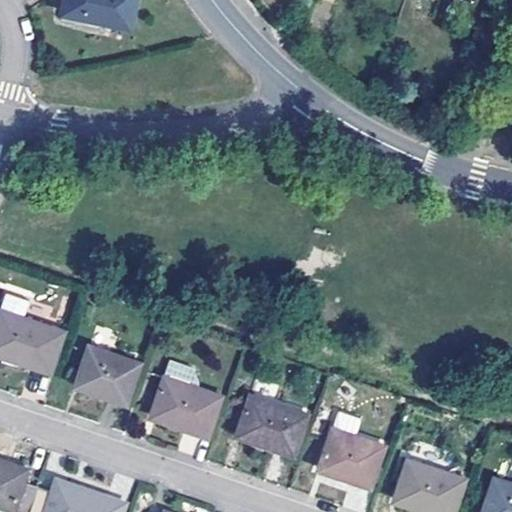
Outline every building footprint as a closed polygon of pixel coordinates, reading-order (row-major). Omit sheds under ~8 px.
[(62,0),(60,12),(132,27),(137,0),(62,0)] [(0,311),(0,354),(51,371),(65,329),(1,307),(0,311)] [(74,385),(126,403),(141,362),(88,343),(74,385)] [(150,416),(208,436),(224,393),(165,373),(150,416)] [(237,435),(294,454),(309,410),(250,391),(237,435)] [(319,468),(372,486),(386,445),(333,426),(319,468)] [(14,511),(28,511),(37,485),(25,481),(30,468),(0,458),(0,505),(15,511),(14,511)] [(394,499),(432,511),(453,511),(466,477),(408,458),(394,499)] [(482,511),(511,511),(511,482),(495,476),(482,511)] [(51,490),(37,485),(28,511),(123,511),(126,504),(109,499),(109,494),(55,477),(51,490)]
